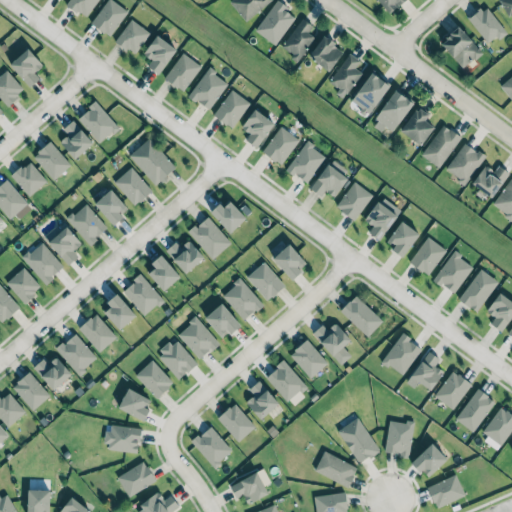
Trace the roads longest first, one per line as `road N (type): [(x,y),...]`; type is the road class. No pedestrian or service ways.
road 1 (residential): [(511,376),(7,0)]
road 2 (residential): [(212,511),(171,452),(169,426),(354,256)]
road 3 (residential): [(222,159),(0,359)]
road 4 (residential): [(511,139),(325,0)]
road 5 (residential): [(0,150),(96,66)]
